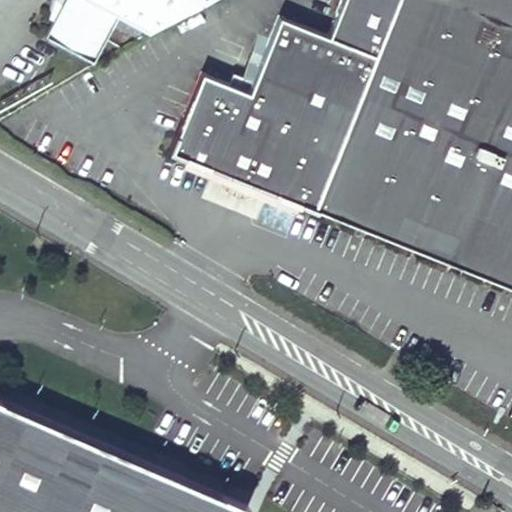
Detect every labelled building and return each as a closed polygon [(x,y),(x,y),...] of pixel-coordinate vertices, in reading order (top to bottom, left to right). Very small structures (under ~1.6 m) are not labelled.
[(59,0),(42,32),(90,58),(112,19),(122,25),(126,18),(146,29),(197,0),(59,0)] [(201,69),(169,148),(242,177),(310,204),(390,0),(337,0),(327,29),(291,19),(277,14),(249,88),(201,69)] [(511,0),(390,0),(310,204),(511,284),(511,0)] [(126,18),(122,25),(137,34),(146,29),(126,18)] [(169,148),(165,157),(223,180),(218,192),(248,204),(253,192),(307,214),(310,204),(242,177),(169,148)] [(241,511),(246,501),(0,395),(0,511),(241,511)]
